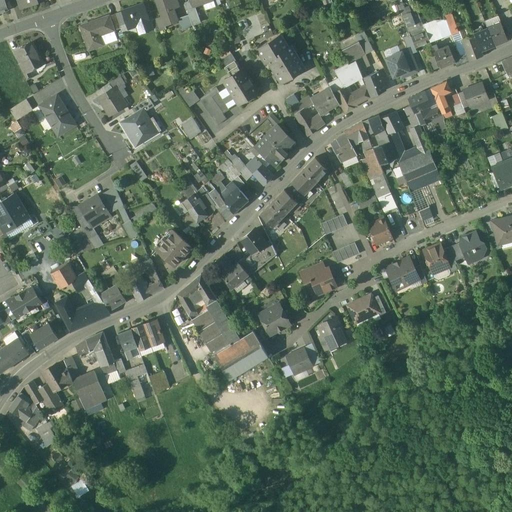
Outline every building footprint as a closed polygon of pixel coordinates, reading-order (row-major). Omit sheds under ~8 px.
[(0,0),(0,13),(8,10),(4,0),(0,0)] [(44,0),(43,0),(17,0),(20,9),(44,0)] [(177,0),(155,0),(165,26),(178,22),(172,4),(178,2),(177,0)] [(194,10),(193,8),(190,1),(184,3),(189,15),(193,26),(201,23),(196,9),(194,10)] [(213,1),(203,4),(205,10),(215,7),(213,1)] [(144,3),(121,11),(121,12),(126,24),(126,26),(127,28),(138,24),(139,28),(138,29),(140,35),(153,30),(144,3)] [(416,8),(406,12),(405,10),(401,12),(407,26),(421,20),(416,8)] [(126,24),(121,12),(116,14),(120,26),(126,24)] [(116,14),(109,16),(114,30),(121,28),(120,26),(116,14)] [(189,15),(182,17),(186,28),(193,26),(189,15)] [(445,20),(424,28),(425,30),(430,41),(457,32),(451,15),(444,17),(445,20)] [(109,16),(79,26),(88,51),(101,46),(98,37),(114,31),(114,30),(109,16)] [(421,20),(407,26),(409,31),(423,25),(421,20)] [(501,22),(488,28),(494,45),(508,40),(501,22)] [(488,28),(474,33),(475,35),(481,50),(494,45),(488,28)] [(425,30),(410,35),(415,47),(430,41),(425,30)] [(114,31),(98,37),(101,46),(117,40),(114,31)] [(417,51),(415,47),(410,35),(410,34),(404,36),(409,49),(411,53),(417,51)] [(288,47),(280,35),(257,49),(265,63),(268,61),(281,83),(303,69),(299,63),(301,62),(290,46),(288,47)] [(475,35),(463,40),(464,44),(462,45),(464,50),(466,49),(470,60),(483,55),(481,50),(475,35)] [(358,40),(342,49),(349,62),(360,57),(365,54),(360,44),(358,40)] [(368,40),(360,44),(365,54),(373,50),(368,40)] [(32,42),(17,50),(24,62),(28,71),(29,70),(35,67),(34,65),(41,61),(32,42)] [(437,50),(434,51),(440,67),(455,61),(453,55),(449,45),(437,50)] [(409,70),(410,74),(418,71),(411,53),(409,49),(401,52),(409,70)] [(401,52),(386,58),(394,76),(409,70),(401,52)] [(459,53),(453,55),(455,61),(456,65),(463,62),(459,53)] [(241,70),(231,54),(221,60),(231,76),(241,70)] [(511,56),(501,60),(508,74),(510,73),(511,72),(511,56)] [(361,59),(360,57),(355,59),(356,60),(360,70),(362,69),(366,68),(362,59),(361,59)] [(434,57),(428,59),(433,70),(438,68),(434,57)] [(356,60),(348,64),(348,63),(335,70),(339,78),(344,86),(346,85),(347,86),(354,81),(362,77),(360,70),(356,60)] [(28,71),(24,62),(18,65),(26,79),(32,76),(29,70),(28,71)] [(231,76),(223,81),(229,89),(237,103),(238,104),(257,92),(242,69),(241,70),(231,76)] [(370,96),(386,90),(378,72),(366,76),(363,78),(366,86),(370,96)] [(121,75),(109,83),(112,88),(116,86),(117,89),(126,84),(121,75)] [(362,77),(354,81),(358,89),(366,86),(363,78),(362,77)] [(339,78),(328,84),(330,88),(333,93),(335,92),(334,91),(344,86),(339,78)] [(446,81),(432,87),(440,107),(442,113),(450,109),(445,96),(444,93),(450,90),(446,81)] [(482,82),(463,89),(463,90),(469,105),(469,106),(488,98),(482,82)] [(344,86),(334,91),(335,92),(345,112),(358,105),(357,103),(356,104),(352,95),(347,86),(346,85),(344,86)] [(112,88),(98,97),(109,116),(127,105),(117,89),(116,86),(112,88)] [(358,89),(357,90),(358,93),(362,101),(370,96),(366,86),(358,89)] [(216,87),(208,93),(211,97),(219,92),(216,87)] [(330,88),(310,98),(320,115),(321,116),(329,112),(327,109),(339,103),(333,93),(330,88)] [(229,89),(220,94),(229,108),(237,103),(229,89)] [(188,94),(185,90),(179,93),(189,107),(199,100),(199,99),(192,90),(188,94)] [(421,92),(409,97),(409,98),(409,99),(412,105),(414,112),(425,107),(430,105),(424,91),(423,91),(423,90),(421,91),(421,92)] [(463,90),(457,92),(462,105),(463,107),(469,105),(463,90)] [(219,92),(211,97),(223,114),(229,109),(229,108),(220,94),(219,92)] [(211,97),(208,93),(199,99),(199,100),(218,125),(227,119),(223,114),(211,97)] [(358,93),(352,95),(356,104),(357,103),(362,101),(358,93)] [(299,103),(293,94),(285,100),(290,109),(299,103)] [(56,95),(39,105),(58,136),(76,124),(65,107),(64,107),(56,95)] [(309,96),(300,102),(304,109),(313,103),(310,98),(309,96)] [(149,98),(132,108),(135,114),(143,109),(144,112),(154,106),(152,103),(149,98)] [(26,99),(10,109),(16,120),(33,110),(26,99)] [(412,105),(403,109),(410,127),(419,124),(419,123),(417,117),(414,112),(412,105)] [(462,105),(452,109),(454,115),(465,111),(463,107),(462,105)] [(425,107),(414,112),(417,117),(427,113),(425,107)] [(427,113),(417,117),(419,123),(420,124),(429,119),(431,123),(438,119),(442,117),(444,117),(442,113),(440,107),(427,113)] [(135,114),(122,122),(136,146),(155,134),(147,121),(149,120),(144,112),(143,109),(135,114)] [(311,120),(304,109),(294,114),(308,137),(308,136),(317,130),(317,129),(325,123),(321,116),(320,115),(311,120)] [(396,111),(381,117),(387,132),(395,129),(403,127),(396,111)] [(502,111),(492,115),(498,131),(508,127),(502,111)] [(269,117),(274,124),(279,120),(274,114),(269,117)] [(379,114),(369,118),(375,134),(379,132),(385,129),(379,114)] [(161,131),(153,118),(149,120),(147,121),(155,134),(161,131)] [(193,119),(182,126),(191,139),(194,137),(197,134),(196,133),(200,130),(193,119)] [(362,121),(344,131),(346,133),(351,143),(352,144),(361,140),(368,137),(362,121)] [(277,124),(255,147),(261,153),(271,163),(274,166),(286,153),(284,151),(293,140),(277,124)] [(429,149),(419,124),(410,127),(418,146),(404,152),(395,129),(387,132),(399,161),(429,149)] [(385,129),(379,132),(381,139),(388,136),(385,129)] [(351,143),(346,133),(336,139),(331,144),(340,161),(357,153),(355,149),(352,144),(351,143)] [(374,154),(368,137),(361,140),(368,156),(374,154)] [(383,143),(373,147),(380,164),(396,157),(389,140),(383,143)] [(429,149),(399,161),(406,180),(415,177),(427,172),(437,168),(429,149)] [(271,163),(261,153),(256,158),(266,168),(271,163)] [(368,156),(361,159),(369,177),(382,172),(374,154),(368,156)] [(246,168),(237,157),(231,163),(239,173),(246,168)] [(255,157),(246,167),(264,185),(273,176),(266,168),(256,158),(255,157)] [(315,157),(303,170),(316,182),(328,169),(324,165),(325,164),(322,160),(320,162),(315,157)] [(511,157),(503,161),(511,183),(511,157)] [(228,160),(220,166),(219,167),(222,170),(226,175),(231,182),(241,174),(239,173),(231,163),(228,160)] [(135,161),(130,165),(140,181),(146,177),(135,161)] [(511,183),(503,161),(492,165),(495,171),(501,186),(501,187),(511,183)] [(437,168),(427,172),(432,182),(441,178),(437,168)] [(222,170),(209,181),(212,185),(213,186),(217,183),(226,175),(222,170)] [(316,182),(303,170),(291,182),(304,195),(316,182)] [(495,171),(489,173),(495,188),(501,186),(495,171)] [(347,172),(340,175),(346,188),(353,184),(347,172)] [(390,193),(382,172),(369,177),(384,212),(396,207),(391,193),(390,193)] [(427,172),(415,177),(420,187),(421,187),(432,182),(427,172)] [(415,177),(406,180),(411,191),(420,187),(415,177)] [(13,178),(7,181),(6,181),(9,187),(10,187),(15,183),(16,183),(13,178)] [(197,191),(187,179),(179,185),(188,197),(189,198),(193,194),(197,191)] [(0,184),(0,192),(0,193),(9,187),(6,181),(0,184)] [(233,182),(222,190),(219,194),(233,213),(234,213),(248,200),(233,182)] [(19,189),(15,183),(10,187),(13,192),(19,189)] [(222,190),(217,183),(213,186),(219,194),(222,190)] [(114,185),(103,192),(112,207),(114,211),(124,206),(114,185)] [(213,186),(212,185),(207,189),(214,198),(219,194),(213,186)] [(197,191),(193,194),(197,199),(199,198),(202,196),(205,200),(209,197),(202,187),(197,191)] [(420,187),(411,191),(419,210),(429,207),(421,187),(420,187)] [(298,201),(285,189),(272,202),(285,215),(298,201)] [(112,207),(103,192),(98,195),(107,210),(112,207)] [(373,192),(356,200),(361,209),(377,201),(373,192)] [(0,202),(0,224),(2,227),(8,224),(9,226),(19,220),(20,223),(28,218),(14,194),(1,202),(0,202)] [(97,194),(79,205),(84,213),(89,221),(89,220),(107,210),(98,195),(97,194)] [(193,194),(189,198),(188,197),(180,203),(181,204),(177,207),(182,214),(188,210),(197,222),(204,218),(205,220),(212,216),(210,213),(203,202),(205,200),(202,196),(199,198),(197,199),(193,194)] [(233,213),(219,194),(214,198),(219,207),(217,208),(225,219),(233,213)] [(215,206),(209,197),(205,200),(203,202),(210,213),(215,209),(214,207),(215,206)] [(285,215),(272,202),(260,214),(274,227),(285,215)] [(89,221),(84,213),(77,218),(82,226),(90,238),(98,233),(89,220),(89,221)] [(343,214),(321,224),(325,235),(348,225),(343,214)] [(511,215),(499,219),(498,218),(491,220),(493,228),(494,228),(494,232),(498,241),(511,237),(511,215)] [(432,216),(424,219),(425,225),(434,222),(432,216)] [(384,217),(377,220),(376,220),(369,223),(369,224),(368,225),(376,244),(392,236),(384,217)] [(139,235),(131,219),(124,223),(131,237),(139,235)] [(82,226),(68,235),(79,253),(95,248),(90,238),(82,226)] [(166,238),(164,236),(161,239),(163,241),(156,249),(174,265),(191,246),(173,230),(166,238)] [(266,245),(254,230),(241,240),(252,254),(253,255),(266,245)] [(476,231),(466,236),(463,234),(460,242),(466,256),(474,259),(483,255),(486,247),(485,246),(486,244),(484,243),(483,242),(479,240),(476,231)] [(498,241),(494,232),(489,234),(495,248),(501,246),(498,241)] [(271,242),(266,245),(267,247),(265,249),(272,258),(277,254),(271,242)] [(355,242),(332,251),(337,263),(360,253),(355,242)] [(460,242),(450,246),(455,260),(466,256),(460,242)] [(440,244),(424,250),(427,257),(425,261),(426,265),(430,266),(432,272),(447,266),(448,266),(442,249),(440,244)] [(266,245),(253,255),(252,254),(245,259),(250,269),(252,272),(252,274),(272,258),(265,249),(267,247),(266,245)] [(450,246),(442,249),(448,266),(447,266),(448,267),(456,263),(455,260),(450,246)] [(223,255),(212,263),(222,275),(232,267),(223,255)] [(245,259),(244,257),(238,262),(247,272),(250,269),(245,259)] [(408,257),(385,267),(396,289),(417,279),(418,278),(413,267),(408,257)] [(160,280),(150,259),(141,263),(152,284),(160,280)] [(247,272),(238,262),(232,267),(222,275),(225,278),(230,288),(233,286),(242,278),(248,273),(247,272)] [(67,263),(51,273),(60,287),(72,279),(76,276),(67,263)] [(322,263),(300,272),(305,283),(311,280),(309,274),(324,268),(322,263)] [(420,264),(413,267),(418,278),(417,279),(420,284),(427,281),(420,264)] [(324,268),(309,274),(311,280),(317,294),(335,286),(336,284),(335,282),(333,281),(329,272),(331,272),(329,266),(324,268)] [(76,276),(72,279),(79,290),(86,285),(93,295),(97,302),(98,303),(103,300),(84,271),(76,276)] [(101,273),(92,279),(97,288),(107,282),(101,273)] [(217,299),(201,273),(183,288),(189,297),(198,291),(208,306),(217,299)] [(141,276),(129,283),(138,301),(156,291),(152,284),(146,287),(141,276)] [(242,278),(233,286),(237,291),(247,284),(242,278)] [(160,280),(152,284),(156,291),(164,287),(160,280)] [(117,283),(100,293),(109,308),(126,298),(117,283)] [(32,287),(26,290),(25,289),(20,293),(29,309),(41,301),(32,287)] [(183,288),(178,293),(192,318),(199,314),(189,297),(183,288)] [(29,309),(20,293),(10,299),(10,298),(7,300),(15,312),(17,316),(29,309)] [(370,294),(347,305),(355,322),(378,311),(371,298),(372,298),(370,294)] [(75,311),(67,295),(55,302),(70,330),(79,326),(78,324),(81,323),(75,311)] [(93,295),(87,298),(89,305),(97,302),(93,295)] [(372,298),(371,298),(378,311),(379,314),(386,311),(378,295),(372,298)] [(192,318),(192,319),(228,379),(267,355),(252,329),(240,336),(217,299),(208,306),(209,308),(199,314),(192,318)] [(89,305),(75,311),(81,323),(78,324),(79,326),(110,313),(103,300),(98,303),(97,302),(89,305)] [(270,311),(263,315),(262,319),(263,320),(270,334),(271,333),(289,324),(279,306),(275,305),(270,308),(270,311)] [(4,308),(0,310),(0,316),(2,320),(2,321),(4,324),(11,320),(11,319),(9,316),(4,308)] [(328,323),(320,327),(324,335),(320,337),(325,348),(346,338),(342,331),(336,317),(327,321),(328,323)] [(164,340),(156,319),(144,323),(151,344),(164,340)] [(270,334),(263,320),(256,323),(265,340),(272,336),(271,333),(270,334)] [(32,333),(31,333),(36,341),(40,347),(57,336),(48,323),(32,333)] [(151,344),(144,323),(131,328),(139,348),(151,344)] [(350,327),(342,331),(346,338),(348,342),(355,339),(350,327)] [(32,333),(29,328),(22,333),(30,345),(36,341),(31,333),(32,333)] [(131,328),(118,332),(127,357),(140,352),(139,348),(131,328)] [(103,331),(85,339),(90,349),(95,347),(96,350),(108,346),(103,331)] [(18,336),(0,348),(0,371),(11,363),(12,364),(16,361),(16,360),(28,351),(18,336)] [(90,349),(85,339),(76,344),(77,346),(80,355),(87,351),(90,349)] [(313,343),(307,345),(310,358),(316,356),(313,343)] [(108,346),(96,350),(97,352),(105,374),(117,368),(113,359),(108,346)] [(90,349),(87,351),(90,356),(97,352),(96,350),(95,347),(90,349)] [(304,347),(286,355),(294,372),(305,367),(305,368),(312,365),(304,347)] [(72,355),(64,359),(68,369),(73,380),(82,377),(72,355)] [(121,356),(113,359),(117,368),(118,371),(125,369),(121,356)] [(144,362),(132,366),(135,375),(137,374),(147,371),(144,362)] [(62,372),(56,363),(43,371),(50,382),(54,390),(67,382),(62,372)] [(132,366),(125,369),(130,379),(138,376),(137,374),(135,375),(132,366)] [(73,380),(68,369),(62,372),(67,382),(68,384),(73,381),(73,380)] [(164,369),(149,375),(152,384),(167,378),(164,369)] [(82,377),(73,380),(73,381),(80,396),(101,384),(95,371),(82,377)] [(138,376),(130,379),(135,392),(143,389),(138,376)] [(167,378),(152,384),(155,393),(170,386),(167,378)] [(39,389),(33,380),(24,385),(36,404),(44,398),(39,389)] [(50,382),(39,389),(44,398),(53,412),(64,406),(54,390),(50,382)] [(106,396),(101,384),(80,396),(80,397),(84,406),(99,399),(106,396)] [(25,401),(18,397),(10,410),(16,414),(22,405),(25,401)] [(76,410),(84,406),(80,397),(72,400),(76,410)] [(103,407),(99,399),(84,406),(88,414),(103,407)] [(34,413),(33,415),(31,413),(26,420),(33,425),(41,412),(36,404),(29,410),(32,412),(34,413)] [(25,407),(22,405),(16,414),(25,420),(26,420),(31,413),(32,412),(29,410),(25,407)] [(26,420),(25,420),(23,424),(31,430),(34,425),(33,425),(26,420)] [(47,421),(37,427),(44,438),(54,432),(47,421)] [(82,479),(72,485),(78,495),(89,489),(82,479)]
